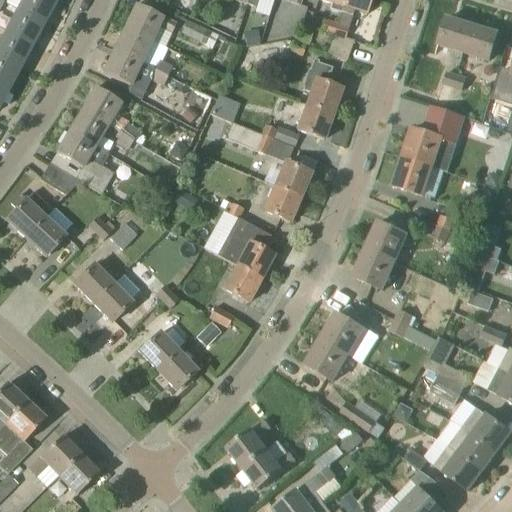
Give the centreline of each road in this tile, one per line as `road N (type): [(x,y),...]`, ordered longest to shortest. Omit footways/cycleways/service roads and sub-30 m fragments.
road 1 (residential): [(149,482),(237,388),(301,300),(361,157),(411,0)]
road 2 (residential): [(149,482),(0,331)]
road 3 (residential): [(0,172),(30,132),(96,0)]
